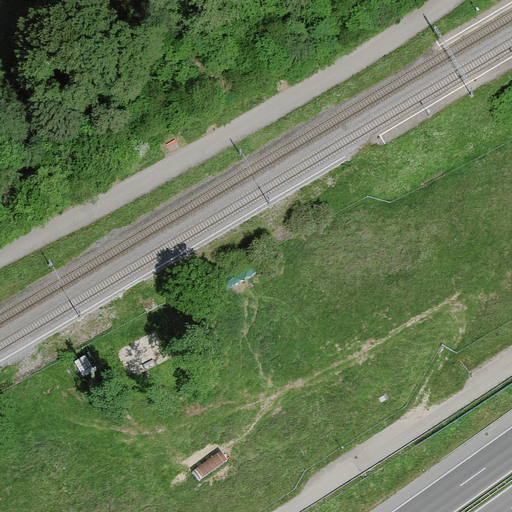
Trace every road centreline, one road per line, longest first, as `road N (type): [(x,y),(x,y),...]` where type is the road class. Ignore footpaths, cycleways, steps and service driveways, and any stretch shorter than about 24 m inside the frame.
road 1 (unclassified): [(0,255),(229,134),(445,0)]
road 2 (residential): [(286,511),(511,367)]
